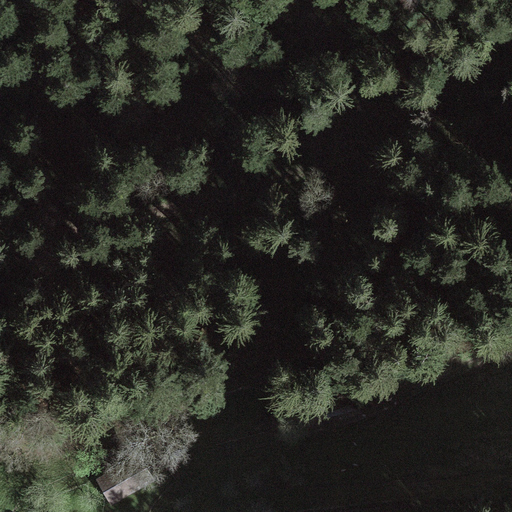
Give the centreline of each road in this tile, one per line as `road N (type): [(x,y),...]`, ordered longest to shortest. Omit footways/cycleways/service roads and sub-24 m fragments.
road 1 (track): [(286,0),(345,65),(350,125),(334,150),(0,280)]
road 2 (track): [(366,511),(511,499)]
